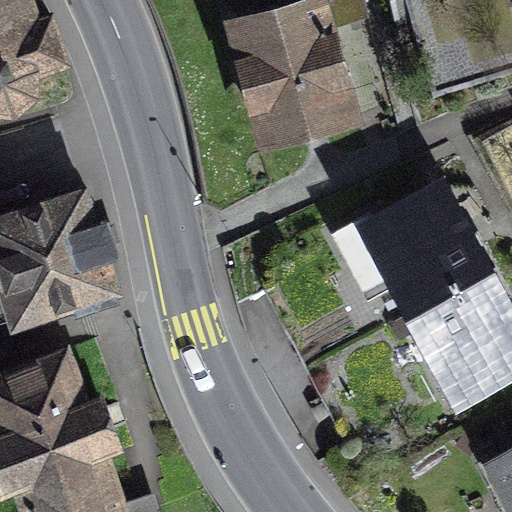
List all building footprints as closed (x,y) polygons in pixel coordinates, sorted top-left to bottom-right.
[(0,0),(0,123),(15,124),(38,105),(41,83),(73,72),(53,15),(40,18),(33,0),(0,0)] [(260,161),(365,130),(338,33),(368,22),(362,0),(309,0),(311,3),(223,26),(260,161)] [(511,373),(511,301),(449,190),(360,238),(451,410),(511,373)] [(124,302),(87,193),(0,220),(0,330),(6,329),(11,342),(124,302)] [(86,379),(70,328),(0,350),(0,474),(13,471),(30,511),(71,511),(118,496),(128,493),(110,437),(124,431),(101,374),(86,379)] [(511,511),(511,454),(484,469),(505,511),(511,511)] [(165,511),(157,483),(128,493),(118,496),(123,511),(165,511)]
